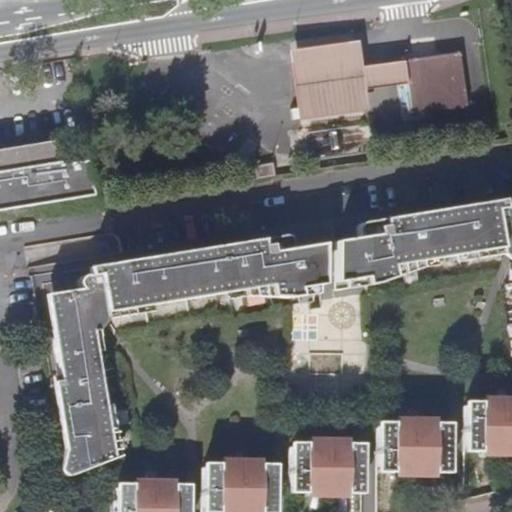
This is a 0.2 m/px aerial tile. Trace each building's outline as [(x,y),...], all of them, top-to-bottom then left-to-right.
[(364,112),(360,87),(358,67),(355,43),(287,53),(297,122),(364,112)] [(408,81),(407,81),(412,114),(465,107),(457,53),(405,59),(405,61),(408,81)] [(405,61),(358,67),(360,87),(407,81),(408,81),(405,61)] [(0,209),(88,195),(82,160),(56,164),(52,140),(0,148),(0,209)] [(251,166),(252,179),(273,175),(271,162),(270,162),(251,166)] [(499,249),(511,225),(511,223),(511,206),(504,207),(503,208),(501,212),(495,212),(494,207),(474,211),(475,217),(402,229),(401,223),(369,228),(368,225),(365,224),(361,225),(358,226),(356,228),(356,230),(358,244),(338,247),(338,267),(361,264),(365,285),(379,283),(392,278),(390,266),(499,249)] [(511,224),(511,225),(499,249),(511,246),(511,224)] [(88,296),(104,313),(267,287),(270,297),(289,298),(299,296),(295,274),(316,271),(316,251),(292,255),(289,241),(287,238),(285,236),(283,236),(280,236),(278,239),(276,239),(276,243),(244,248),(245,254),(229,257),(228,250),(206,254),(207,261),(154,270),(153,263),(133,266),(134,273),(117,276),(116,270),(96,273),(96,277),(88,277),(85,276),(82,276),(79,277),(77,279),(77,282),(77,284),(80,287),(88,296)] [(87,316),(104,313),(88,296),(74,299),(87,316)] [(59,393),(53,395),(59,434),(65,433),(68,450),(63,451),(65,462),(58,465),(60,473),(66,475),(111,458),(87,316),(74,299),(44,303),(51,339),(44,341),(50,377),(56,376),(59,393)] [(511,406),(460,407),(460,447),(471,447),(475,453),(486,453),(491,448),(496,453),(503,453),(508,448),(511,452),(511,406)] [(375,428),(375,469),(376,469),(384,469),(388,475),(397,475),(402,469),(407,474),(415,474),(420,469),(425,474),(435,474),(439,469),(448,469),(448,428),(375,428)] [(289,448),(288,488),(298,488),(301,494),(312,494),(317,489),(323,495),(329,495),(335,489),(340,494),(349,494),(354,489),(361,489),(361,448),(289,448)] [(201,469),(201,510),(210,510),(210,511),(228,511),(230,511),(231,511),(246,511),(248,511),(264,511),(266,510),(273,510),(273,469),(201,469)] [(114,490),(113,511),(187,511),(188,490),(114,490)]
